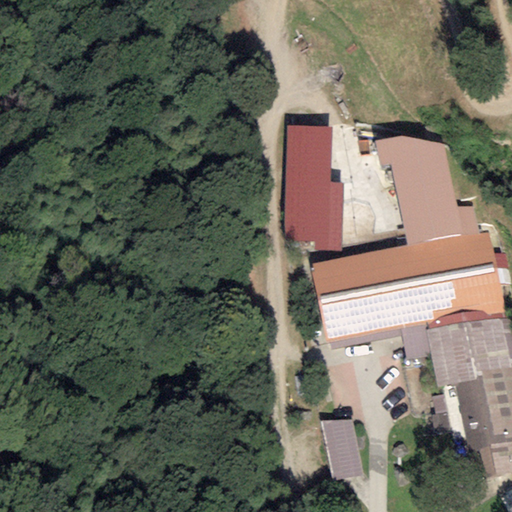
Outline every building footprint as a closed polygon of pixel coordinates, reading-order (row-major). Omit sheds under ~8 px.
[(314,253),(342,254),(344,186),(331,185),(333,129),(287,128),(283,246),(315,247),(314,253)] [(407,248),(408,252),(479,237),(472,210),(456,213),(442,149),(402,140),(374,147),(379,172),(390,170),(407,248)] [(308,269),(325,351),(423,331),(425,337),(503,321),(507,320),(489,235),(479,237),(408,252),(407,248),(308,269)] [(511,358),(503,321),(425,337),(437,391),(448,389),(465,456),(480,452),(487,481),(511,476),(511,479),(511,358)] [(358,420),(325,424),(332,482),(365,478),(358,420)]
